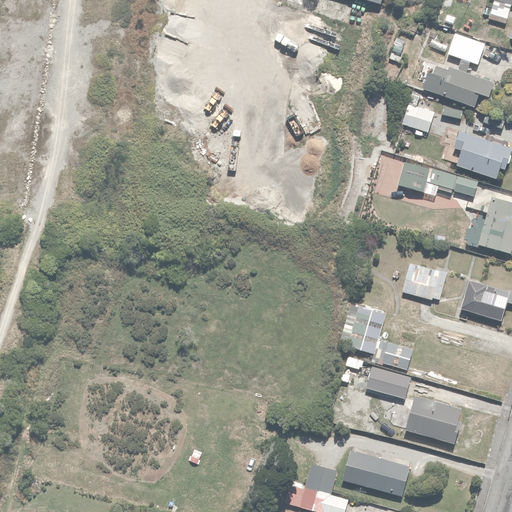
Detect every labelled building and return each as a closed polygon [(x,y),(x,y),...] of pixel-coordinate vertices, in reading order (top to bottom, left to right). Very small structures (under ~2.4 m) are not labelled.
[(511,0),(492,0),(488,18),(507,22),(511,4),(511,3),(511,0)] [(488,35),(456,25),(447,53),(478,63),(488,35)] [(469,61),(461,59),(457,68),(438,62),(434,73),(427,71),(421,88),(475,107),(480,93),(487,96),(493,80),(466,71),(469,61)] [(436,110),(408,103),(403,123),(431,131),(436,110)] [(511,152),(511,148),(459,129),(453,147),(460,149),(455,164),(496,178),(501,166),(507,168),(511,152)] [(473,195),(477,178),(404,159),(397,185),(436,195),(438,186),(473,195)] [(509,251),(511,240),(511,201),(491,197),(490,203),(484,202),(482,211),(486,212),(481,230),(470,228),(468,237),(478,240),(478,244),(509,251)] [(448,270),(409,261),(402,290),(433,298),(433,296),(441,298),(448,270)] [(511,303),(511,290),(468,278),(460,307),(501,320),(506,302),(511,303)] [(374,353),(385,313),(348,304),(339,338),(347,340),(346,345),(374,353)] [(387,341),(382,361),(407,367),(412,347),(387,341)] [(411,373),(371,363),(365,387),(405,397),(411,373)] [(451,441),(460,408),(412,395),(403,429),(451,441)] [(350,448),(342,479),(402,494),(410,464),(350,448)] [(301,502),(300,506),(325,511),(346,511),(350,497),(332,492),(338,469),(311,462),(305,483),(298,481),(293,500),(301,502)]
